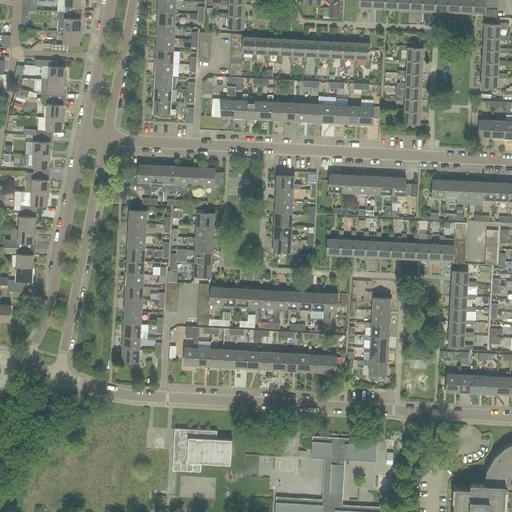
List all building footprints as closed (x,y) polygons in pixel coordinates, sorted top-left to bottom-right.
[(81,0),(64,0),(64,7),(65,7),(65,8),(59,7),(59,12),(83,13),(83,8),(82,8),(81,0)] [(176,13),(177,1),(162,0),(159,0),(159,12),(176,13)] [(245,16),(246,4),(231,3),(231,1),(222,0),(221,5),(231,6),(230,14),(230,15),(245,16)] [(371,0),(371,8),(384,8),(384,0),(371,0)] [(384,0),(384,8),(397,9),(397,0),(384,0)] [(397,0),(397,9),(409,10),(409,0),(397,0)] [(409,0),(409,10),(422,10),(422,0),(409,0)] [(422,0),(422,10),(435,11),(435,0),(422,0)] [(435,0),(435,11),(447,12),(448,0),(435,0)] [(448,0),(447,12),(460,12),(460,0),(448,0)] [(460,0),(460,12),(473,13),(473,0),(460,0)] [(486,9),(486,3),(486,0),(473,0),(473,13),(485,14),(486,9)] [(330,8),(330,17),(340,18),(341,6),(330,5),(330,8)] [(485,17),(497,17),(498,9),(486,9),(485,14),(485,17)] [(63,31),(80,33),(81,20),(82,20),(83,13),(59,12),(58,31),(63,31)] [(158,25),(176,26),(176,13),(159,12),(158,25)] [(230,15),(230,14),(221,13),(221,18),(229,18),(229,28),(244,29),(245,16),(230,15)] [(485,24),(484,37),(500,37),(500,35),(500,28),(509,28),(510,23),(499,22),(499,25),(485,24)] [(157,38),(175,38),(176,26),(158,25),(157,38)] [(80,46),(80,33),(63,31),(62,44),(51,44),(51,49),(67,50),(68,45),(80,46)] [(500,37),(484,37),(484,49),(499,50),(499,48),(500,40),(509,41),(509,36),(500,35),(500,37)] [(243,46),(243,52),(253,53),(253,62),(258,62),(258,53),(256,53),(257,38),(244,37),(244,40),(243,46)] [(174,51),(175,38),(157,38),(157,50),(174,51)] [(268,54),(269,38),(257,38),(256,53),(258,53),(266,54),(266,62),(271,63),(271,54),(268,54)] [(282,39),(269,38),(268,54),(271,54),(278,54),(278,63),(283,63),(283,55),(281,55),(282,39)] [(295,40),(282,39),(281,55),(283,55),(291,55),(291,64),(295,64),(295,55),(294,55),(295,40)] [(307,40),(295,40),(294,55),(295,55),(304,56),(303,64),(308,65),(308,56),(306,56),(307,40)] [(320,65),(321,57),(319,57),(320,41),(307,40),(306,56),(308,56),(316,56),(316,65),(320,65)] [(332,42),(320,41),(319,57),(321,57),(329,57),(328,66),(333,66),(333,57),(332,57),(332,42)] [(344,58),(345,42),(332,42),(332,57),(333,57),(341,58),(341,66),(345,66),(346,58),(344,58)] [(358,43),(345,42),(344,58),(346,58),(354,58),(353,67),(358,67),(359,59),(357,59),(358,43)] [(370,44),(358,43),(357,59),(359,59),(367,59),(366,68),(371,68),(371,58),(370,58),(370,44)] [(408,60),(423,60),(424,48),(409,47),(409,46),(400,45),(399,49),(408,50),(408,58),(408,60)] [(484,49),(483,62),(499,63),(499,60),(499,53),(508,53),(508,48),(499,48),(499,50),(484,49)] [(174,64),(174,51),(157,50),(156,63),(174,64)] [(407,72),(422,73),(423,60),(408,60),(408,58),(399,57),(399,62),(408,62),(407,71),(407,72)] [(48,66),(48,79),(65,79),(66,67),(57,67),(58,61),(35,60),(35,65),(48,66)] [(499,63),(483,62),(483,74),(498,75),(498,73),(498,65),(508,66),(508,61),(499,60),(499,63)] [(155,75),(173,76),(174,64),(156,63),(155,75)] [(17,75),(30,76),(30,71),(24,71),(24,64),(18,64),(17,75)] [(422,86),(422,73),(407,72),(407,71),(398,70),(398,75),(407,75),(407,83),(407,85),(422,86)] [(507,78),(507,73),(498,73),(498,75),(483,74),(482,87),(497,88),(497,85),(503,85),(504,78),(507,78)] [(172,89),(173,76),(155,75),(155,88),(172,89)] [(41,92),(41,95),(41,98),(65,99),(66,94),(64,94),(65,79),(48,79),(41,78),(41,92)] [(406,98),(421,99),(422,86),(407,85),(407,83),(398,83),(398,87),(407,88),(406,96),(406,98)] [(17,88),(15,94),(28,97),(30,91),(17,88)] [(172,101),(172,89),(155,88),(154,100),(172,101)] [(195,103),(195,90),(190,90),(189,95),(185,98),(185,103),(195,103)] [(247,118),(248,100),(248,95),(244,95),(244,100),(235,100),(235,118),(247,118)] [(260,119),(272,120),(273,102),(274,95),(269,95),(269,101),(261,101),(260,119)] [(405,111),(420,111),(421,99),(406,98),(406,96),(397,95),(397,100),(406,100),(405,109),(405,111)] [(310,122),(323,122),(324,104),(324,97),(319,96),(319,104),(311,104),(310,122)] [(47,104),(46,117),(63,118),(64,105),(65,106),(65,99),(41,98),(41,103),(47,103),(47,104)] [(235,118),(235,100),(222,99),(221,117),(235,118)] [(172,101),(154,100),(153,113),(171,114),(176,115),(177,109),(171,109),(172,101)] [(248,100),(247,118),(260,119),(261,101),(248,100)] [(272,120),(285,120),(286,102),(273,102),(272,120)] [(297,121),(298,103),(286,102),(285,120),(297,121)] [(310,122),(311,104),(298,103),(297,121),(310,122)] [(335,123),(336,105),(324,104),(323,122),(335,123)] [(349,106),(336,105),(335,123),(348,124),(349,106)] [(361,106),(349,106),(348,124),(360,124),(361,106)] [(361,106),(360,124),(373,125),(374,107),(361,106)] [(420,124),(420,111),(405,111),(405,109),(396,108),(396,113),(405,113),(405,123),(420,124)] [(63,118),(46,117),(45,131),(36,130),(35,135),(53,136),(53,131),(63,132),(63,118)] [(492,138),(493,120),(480,119),(479,137),(492,138)] [(492,138),(505,139),(506,121),(493,120),(492,138)] [(34,141),(34,154),(50,155),(51,142),(52,142),(53,136),(35,135),(35,141),(34,141)] [(34,168),(33,173),(51,174),(51,169),(49,169),(50,155),(34,154),(33,168),(34,168)] [(145,189),(151,189),(152,165),(139,164),(138,179),(132,179),(132,185),(142,186),(145,189)] [(164,187),(164,183),(165,165),(152,165),(151,189),(151,191),(155,192),(158,189),(158,187),(164,187)] [(177,166),(165,165),(164,183),(176,184),(177,166)] [(190,167),(177,166),(176,184),(189,185),(190,167)] [(203,167),(190,167),(189,185),(202,185),(203,167)] [(216,168),(203,167),(202,185),(215,186),(216,168)] [(27,173),(26,191),(48,192),(49,180),(50,180),(51,174),(33,173),(33,174),(27,173)] [(329,192),(342,192),(343,174),(330,174),(329,192)] [(356,175),(343,174),(342,192),(355,193),(356,175)] [(276,188),(294,189),(295,176),(277,175),(276,188)] [(368,176),(356,175),(355,193),(367,194),(368,176)] [(380,194),(381,176),(368,176),(367,194),(380,194)] [(380,194),(392,195),(393,177),(381,176),(380,194)] [(406,178),(393,177),(392,195),(392,202),(393,202),(398,203),(398,195),(406,196),(406,178)] [(445,198),(446,180),(433,179),(432,197),(445,198)] [(458,198),(459,180),(446,180),(445,198),(458,198)] [(471,199),(472,181),(459,180),(458,198),(471,199)] [(484,182),(472,181),(471,199),(483,200),(484,182)] [(497,182),(484,182),(483,200),(496,200),(497,182)] [(509,183),(497,182),(496,200),(495,205),(500,205),(500,201),(508,201),(509,183)] [(276,188),(276,201),(294,201),(294,189),(276,188)] [(48,192),(26,191),(25,205),(21,205),(20,210),(37,211),(38,206),(47,207),(48,192)] [(275,213),(293,214),(294,201),(276,201),(275,213)] [(384,216),(391,217),(392,211),(392,206),(386,206),(386,211),(384,210),(384,216)] [(184,209),(176,209),(174,210),(173,224),(179,224),(180,211),(184,211),(184,209)] [(19,216),(19,229),(35,230),(36,218),(37,218),(37,211),(20,210),(20,216),(19,216)] [(130,210),(129,223),(147,224),(148,211),(130,210)] [(197,225),(215,226),(215,213),(197,212),(197,225)] [(293,227),(293,214),(275,213),(274,226),(293,227)] [(147,236),(147,224),(129,223),(129,235),(147,236)] [(197,225),(196,238),(214,239),(215,226),(197,225)] [(274,226),(274,238),(292,239),(298,239),(298,235),(292,234),(293,227),(274,226)] [(7,248),(19,248),(35,249),(36,244),(34,244),(35,230),(19,229),(18,241),(7,241),(7,248)] [(327,254),(340,255),(341,239),(339,239),(331,239),(332,230),(327,230),(326,239),(328,239),(327,254)] [(340,255),(352,255),(353,240),(352,240),(344,239),(344,231),(339,230),(339,239),(341,239),(340,255)] [(352,255),(365,256),(366,241),(364,241),(356,240),(357,231),(352,231),(352,240),(353,240),(352,255)] [(366,241),(365,256),(378,257),(379,241),(377,241),(369,241),(369,232),(365,232),(364,241),(366,241)] [(379,241),(378,257),(390,257),(391,242),(389,242),(381,241),(382,232),(377,232),(377,241),(379,241)] [(391,242),(390,257),(403,258),(404,243),(402,242),(394,242),(394,233),(390,233),(389,242),(391,242)] [(403,258),(416,259),(416,243),(415,243),(407,243),(407,234),(402,234),(402,242),(404,243),(403,258)] [(415,234),(415,243),(416,243),(416,259),(428,259),(429,244),(427,244),(419,243),(420,234),(415,234)] [(146,249),(147,236),(129,235),(128,248),(146,249)] [(428,259),(441,260),(442,245),(440,244),(432,244),(432,235),(428,235),(427,244),(429,244),(428,259)] [(454,251),(454,246),(454,245),(444,245),(445,236),(440,235),(440,244),(442,245),(441,260),(454,261),(454,257),(454,251)] [(214,239),(196,238),(188,237),(188,243),(196,243),(195,250),(213,251),(214,239)] [(291,252),(292,239),(274,238),(273,251),(291,252)] [(35,249),(19,248),(18,254),(17,254),(17,267),(33,268),(34,255),(35,256),(35,249)] [(145,262),(146,249),(128,248),(127,261),(145,262)] [(213,251),(195,250),(187,250),(186,256),(192,256),(192,255),(195,256),(195,263),(213,264),(213,251)] [(127,273),(145,274),(145,262),(127,261),(127,273)] [(212,277),(213,264),(195,263),(194,276),(212,277)] [(9,280),(9,285),(26,286),(26,281),(32,282),(33,268),(17,267),(16,280),(9,280)] [(468,284),(468,286),(477,287),(477,282),(468,282),(469,271),(453,271),(452,283),(468,284)] [(144,287),(145,274),(127,273),(126,286),(144,287)] [(452,283),(452,296),(467,297),(467,299),(476,299),(476,295),(467,294),(468,286),(468,284),(452,283)] [(125,298),(143,299),(144,287),(126,286),(125,298)] [(212,286),(211,290),(211,296),(211,302),(210,305),(224,305),(225,287),(212,286)] [(237,288),(225,287),(224,305),(236,306),(237,288)] [(249,307),(250,289),(237,288),(236,306),(249,307)] [(262,289),(250,289),(249,307),(261,307),(262,289)] [(262,289),(261,307),(261,313),(266,314),(266,308),(274,308),(275,290),(262,289)] [(287,291),(275,290),(274,308),(273,314),(278,314),(278,308),(286,309),(287,291)] [(286,309),(299,309),(300,291),(287,291),(286,309)] [(313,292),(300,291),(299,309),(311,310),(313,292)] [(325,293),(313,292),(311,310),(324,311),(325,293)] [(325,293),(324,311),(324,318),(329,319),(330,311),(337,312),(338,294),(325,293)] [(467,297),(452,296),(451,309),(466,310),(466,311),(475,312),(476,307),(467,307),(467,299),(467,297)] [(373,297),(373,310),(391,311),(391,298),(373,297)] [(143,312),(143,299),(125,298),(125,311),(143,312)] [(11,305),(0,304),(0,321),(11,322),(11,305)] [(451,309),(450,321),(466,322),(466,324),(475,324),(475,320),(466,319),(466,311),(466,310),(451,309)] [(391,311),(373,310),(372,323),(390,324),(391,311)] [(124,324),(142,324),(143,312),(125,311),(124,324)] [(450,321),(450,334),(465,335),(465,337),(474,337),(474,332),(465,332),(466,324),(466,322),(450,321)] [(371,335),(389,336),(390,324),(372,323),(367,323),(367,327),(372,327),(371,335)] [(141,337),(142,324),(124,324),(123,336),(141,337)] [(198,366),(198,348),(200,327),(186,326),(186,338),(194,338),(194,348),(185,347),(184,365),(198,366)] [(464,344),(465,337),(465,335),(450,334),(449,347),(464,348),(464,349),(473,350),(473,345),(464,344)] [(389,336),(371,335),(366,335),(366,340),(371,340),(371,348),(389,349),(389,336)] [(123,336),(123,349),(141,350),(141,337),(123,336)] [(211,348),(198,348),(198,366),(210,367),(211,348)] [(224,349),(211,348),(210,367),(223,367),(224,349)] [(388,362),(389,349),(371,348),(370,361),(388,362)] [(141,350),(123,349),(122,362),(140,363),(141,350)] [(235,368),(236,350),(224,349),(223,367),(235,368)] [(249,351),(236,350),(235,368),(248,369),(249,351)] [(260,369),(261,351),(249,351),(248,369),(260,369)] [(273,370),(274,352),(261,351),(260,369),(273,370)] [(286,353),(274,352),(273,370),(285,371),(286,353)] [(298,371),(299,353),(286,353),(285,371),(298,371)] [(311,372),(312,354),(299,353),(298,371),(311,372)] [(323,373),(324,355),(312,354),(311,372),(323,373)] [(324,355),(323,373),(336,373),(337,355),(324,355)] [(387,375),(388,362),(370,361),(369,374),(387,375)] [(498,376),(497,394),(510,395),(511,377),(511,372),(507,372),(506,377),(498,376)] [(459,392),(460,374),(447,373),(446,391),(459,392)] [(459,392),(472,393),(473,375),(460,374),(459,392)] [(472,393),(485,394),(485,376),(473,375),(472,393)] [(497,394),(498,376),(485,376),(485,394),(497,394)] [(94,444),(92,485),(45,483),(44,505),(103,507),(103,511),(151,511),(152,492),(113,491),(114,445),(147,447),(147,427),(111,426),(111,423),(81,422),(80,443),(94,444)] [(231,465),(233,439),(217,439),(217,431),(176,429),(174,451),(173,470),(176,470),(202,472),(202,463),(231,465)] [(382,511),(382,507),(343,505),(346,458),(376,460),(377,440),(313,436),(312,458),(325,458),(323,500),(277,497),(275,511),(382,511)] [(505,511),(507,485),(506,485),(508,477),(511,469),(511,444),(507,446),(505,448),(496,456),(494,458),(488,469),(487,471),(484,484),(471,483),(471,488),(455,487),(454,511),(505,511)]
